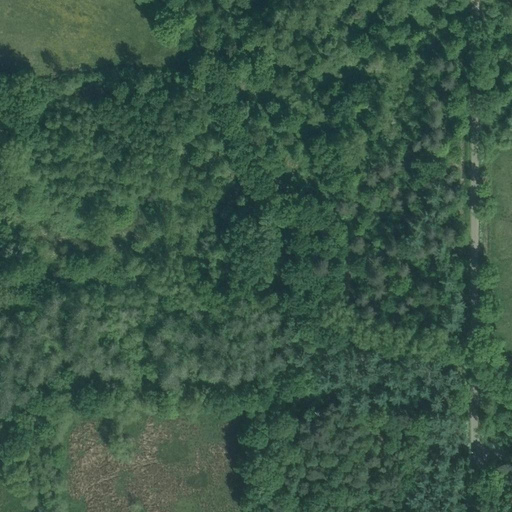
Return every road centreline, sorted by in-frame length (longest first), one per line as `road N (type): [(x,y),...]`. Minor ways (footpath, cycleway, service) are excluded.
road 1 (track): [(473,342),(357,320),(345,243),(272,175),(203,21),(182,0)]
road 2 (unclassified): [(474,454),(473,0)]
